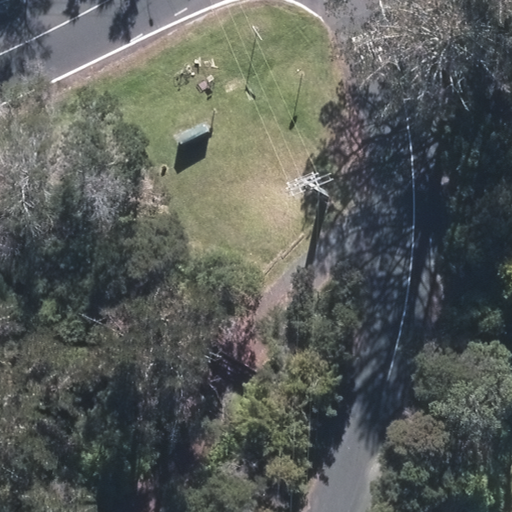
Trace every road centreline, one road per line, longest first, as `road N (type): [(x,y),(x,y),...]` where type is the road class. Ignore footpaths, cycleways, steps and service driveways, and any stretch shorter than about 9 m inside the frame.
road 1 (residential): [(381,0),(407,93),(413,226),(397,342),(334,511)]
road 2 (tertiary): [(109,0),(0,53)]
